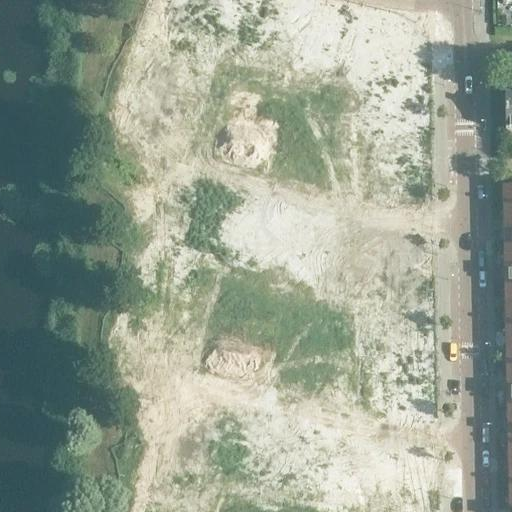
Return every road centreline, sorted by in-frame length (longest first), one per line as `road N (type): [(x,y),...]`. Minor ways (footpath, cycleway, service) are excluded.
road 1 (residential): [(154,313),(418,380),(467,379)]
road 2 (tertiary): [(467,379),(461,61)]
road 3 (unknown): [(164,205),(191,177),(464,223)]
road 4 (residential): [(461,56),(150,12)]
road 5 (tertiary): [(470,511),(467,379)]
